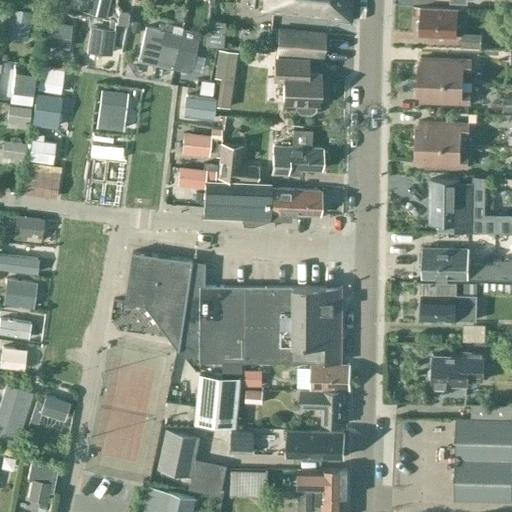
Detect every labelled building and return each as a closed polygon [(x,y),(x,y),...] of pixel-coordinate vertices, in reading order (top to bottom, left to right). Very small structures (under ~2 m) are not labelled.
[(63,0),(61,9),(72,12),(74,3),(63,0)] [(82,0),(81,0),(80,10),(105,16),(108,0),(88,0),(88,1),(82,0)] [(350,21),(351,0),(264,0),(264,10),(350,21)] [(12,8),(6,35),(26,39),(32,6),(23,4),(22,10),(12,8)] [(454,35),(456,6),(418,4),(417,34),(454,35)] [(91,23),(88,50),(111,53),(115,20),(110,20),(109,26),(91,23)] [(48,22),(45,45),(67,47),(70,25),(48,22)] [(157,64),(167,26),(159,24),(158,29),(146,26),(138,60),(157,64)] [(174,68),(183,30),(181,30),(180,34),(169,32),(170,27),(167,26),(157,64),(174,68)] [(321,55),(323,34),(279,29),(277,51),(321,55)] [(188,31),(183,30),(174,68),(190,72),(198,39),(187,36),(188,31)] [(482,33),(462,32),(461,47),(481,48),(482,33)] [(237,50),(220,48),(217,72),(225,73),(227,56),(236,58),(237,50)] [(319,106),(321,72),(308,71),(308,58),(274,56),(272,80),(282,81),(281,104),(295,105),(295,108),(299,113),(311,113),(315,109),(315,106),(319,106)] [(417,60),(416,75),(464,77),(464,70),(471,70),(472,57),(421,56),(421,60),(417,60)] [(36,64),(14,62),(9,101),(31,104),(36,64)] [(41,67),(38,89),(60,92),(63,70),(41,67)] [(464,88),(464,77),(416,75),(416,91),(421,91),(421,99),(470,100),(471,88),(464,88)] [(214,82),(200,81),(199,92),(212,94),(214,82)] [(96,124),(122,128),(127,92),(101,88),(96,124)] [(213,117),(215,99),(185,95),(183,114),(213,117)] [(38,96),(34,124),(58,127),(62,99),(38,96)] [(9,105),(7,121),(14,121),(13,127),(28,129),(31,108),(9,105)] [(415,125),(414,141),(462,143),(462,134),(468,134),(469,121),(420,119),(420,126),(415,125)] [(221,129),(211,128),(210,135),(220,136),(221,129)] [(272,172),(301,174),(301,169),(320,170),(320,163),(323,163),(325,161),(325,153),(323,151),(320,151),(320,148),(311,147),(311,129),(292,128),(292,145),(273,144),(272,172)] [(182,148),(182,152),(199,154),(208,155),(209,150),(215,151),(217,136),(210,135),(184,132),(182,148)] [(32,133),(29,159),(51,162),(54,142),(41,141),(42,135),(32,133)] [(96,139),(88,203),(118,206),(126,143),(96,139)] [(10,157),(10,162),(23,164),(26,143),(4,140),(2,156),(10,157)] [(461,153),(462,143),(414,141),(413,156),(419,156),(418,162),(468,164),(468,153),(461,153)] [(243,145),(221,142),(218,176),(257,180),(259,165),(241,163),(243,145)] [(204,169),(215,171),(216,163),(204,162),(204,169)] [(26,170),(23,190),(45,193),(48,173),(35,171),(35,165),(28,164),(28,170),(26,170)] [(211,182),(212,178),(215,178),(215,171),(204,169),(180,167),(178,184),(203,187),(203,181),(211,182)] [(430,177),(428,221),(441,221),(440,232),(456,232),(475,233),(511,233),(511,211),(485,211),(485,175),(474,174),(474,182),(459,182),(459,178),(430,177)] [(211,182),(203,181),(203,187),(205,187),(202,214),(242,215),(244,224),(253,224),(254,216),(270,217),(270,211),(319,213),(319,192),(271,190),(271,184),(270,184),(214,180),(215,178),(212,178),(211,182)] [(26,235),(41,237),(43,219),(16,215),(13,237),(26,239),(26,235)] [(18,264),(45,266),(46,243),(19,242),(18,264)] [(420,250),(419,261),(423,261),(422,276),(467,277),(511,277),(511,257),(494,258),(494,262),(469,261),(469,247),(423,246),(423,250),(420,250)] [(133,251),(125,301),(145,304),(184,355),(200,355),(206,285),(206,262),(133,251)] [(419,304),(418,314),(421,314),(421,316),(476,318),(477,295),(477,294),(464,293),(455,293),(455,280),(443,280),(443,281),(422,280),(422,304),(419,304)] [(5,302),(32,306),(33,290),(26,289),(27,283),(8,281),(5,302)] [(464,282),(464,293),(477,294),(477,282),(464,282)] [(206,285),(200,355),(200,360),(223,360),(223,371),(242,371),(242,361),(340,362),(341,287),(206,285)] [(31,322),(0,316),(0,332),(28,337),(31,322)] [(2,347),(0,364),(0,366),(23,369),(25,354),(14,352),(14,348),(2,347)] [(428,369),(428,376),(433,380),(433,381),(468,382),(469,381),(482,381),(482,370),(483,352),(467,351),(466,355),(434,354),(434,365),(428,369)] [(304,367),(304,387),(310,387),(310,389),(343,391),(350,391),(350,363),(311,362),(311,367),(304,367)] [(260,371),(243,371),(243,386),(260,386),(260,371)] [(199,373),(194,423),(236,427),(241,377),(199,373)] [(0,432),(16,437),(30,392),(4,384),(0,397),(0,432)] [(245,402),(261,403),(262,390),(246,389),(245,402)] [(303,404),(322,405),(321,425),(341,426),(341,421),(344,419),(345,414),(342,411),(342,404),(345,402),(346,397),(343,395),(343,391),(310,389),(300,389),(299,401),(303,401),(303,404)] [(36,401),(30,420),(37,422),(41,412),(64,419),(69,403),(45,395),(43,403),(36,401)] [(511,404),(474,403),(473,416),(456,415),(453,497),(511,498),(511,493),(511,492),(511,404)] [(254,428),(231,427),(230,452),(253,452),(254,428)] [(287,453),(343,457),(345,432),(289,427),(287,453)] [(188,475),(196,435),(170,430),(162,469),(188,475)] [(52,492),(54,481),(58,463),(32,458),(27,478),(31,479),(27,497),(46,501),(48,491),(52,492)] [(347,497),(347,481),(347,470),(300,467),(298,502),(298,511),(341,511),(342,497),(347,497)] [(231,494),(267,495),(268,470),(231,469),(231,494)] [(191,511),(195,498),(150,486),(143,511),(191,511)]
